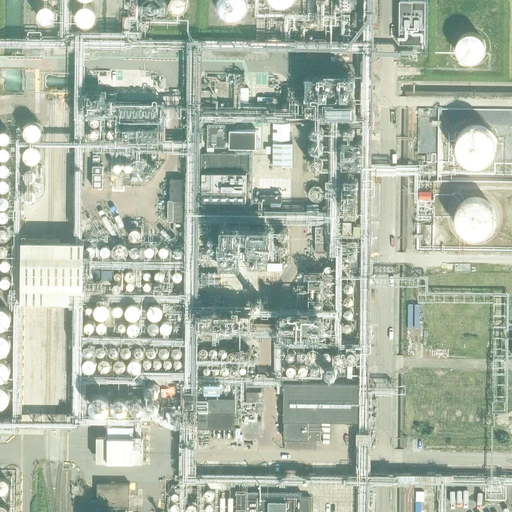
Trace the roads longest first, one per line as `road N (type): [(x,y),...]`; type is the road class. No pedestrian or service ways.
road 1 (unclassified): [(0,452),(511,458)]
road 2 (unknown): [(266,455),(264,298),(294,265),(292,68)]
road 3 (unknown): [(386,249),(388,99)]
road 4 (unknown): [(511,368),(385,366)]
road 5 (unknown): [(386,249),(511,249)]
road 6 (unknown): [(511,99),(388,99)]
